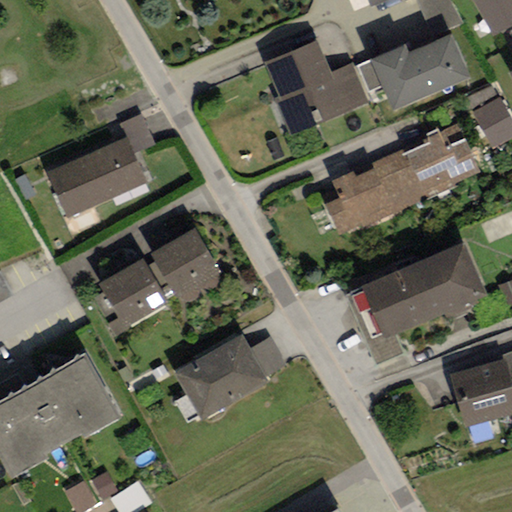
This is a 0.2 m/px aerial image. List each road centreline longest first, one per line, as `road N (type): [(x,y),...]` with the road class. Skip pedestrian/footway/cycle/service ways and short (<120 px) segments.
road 1 (unclassified): [(411,511),(109,0)]
road 2 (unknown): [(345,399),(511,325)]
